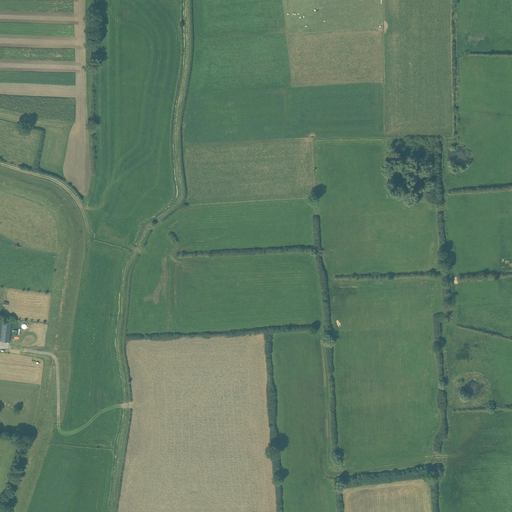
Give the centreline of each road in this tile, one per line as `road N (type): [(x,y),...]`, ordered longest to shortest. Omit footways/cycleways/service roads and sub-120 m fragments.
road 1 (track): [(0,178),(49,195),(67,217),(54,356)]
road 2 (track): [(135,251),(92,234),(78,202),(55,181),(0,163)]
road 3 (track): [(12,511),(46,410),(54,356)]
